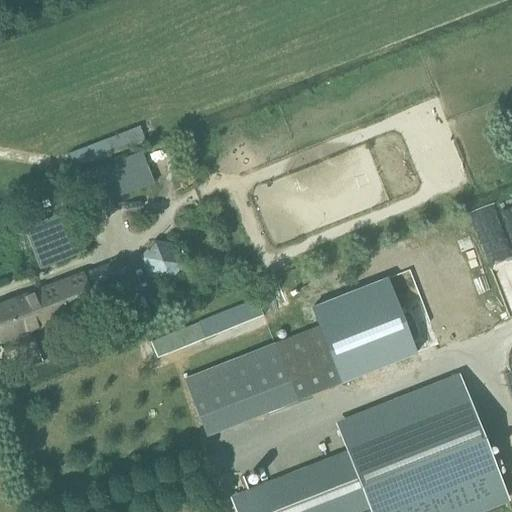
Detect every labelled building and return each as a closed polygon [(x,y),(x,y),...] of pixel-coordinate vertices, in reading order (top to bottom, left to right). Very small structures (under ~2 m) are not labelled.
[(139,128),(68,154),(74,168),(144,142),(139,128)] [(141,151),(77,174),(88,206),(153,183),(141,151)] [(70,210),(23,229),(39,269),(86,251),(70,210)] [(154,241),(141,258),(149,278),(171,281),(184,263),(175,243),(154,241)] [(131,295),(120,261),(0,306),(0,344),(9,341),(31,333),(95,306),(95,308),(131,295)] [(189,378),(184,380),(206,436),(341,383),(416,354),(387,279),(312,308),(319,327),(189,378)] [(256,300),(150,342),(157,359),(262,316),(256,300)] [(20,357),(25,370),(42,363),(32,336),(31,333),(9,341),(11,346),(3,349),(8,362),(20,357)] [(478,511),(507,501),(458,374),(335,422),(347,454),(231,499),(236,511),(478,511)]
